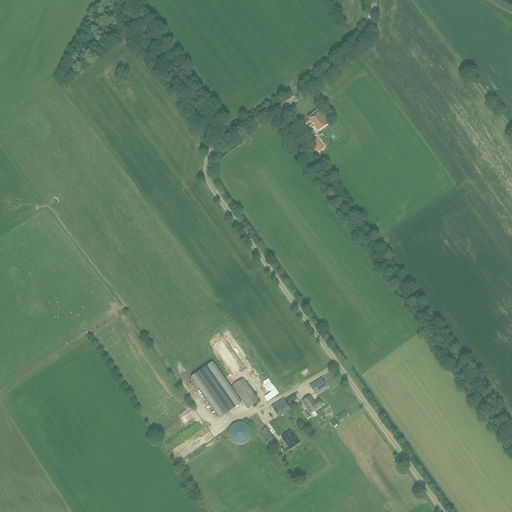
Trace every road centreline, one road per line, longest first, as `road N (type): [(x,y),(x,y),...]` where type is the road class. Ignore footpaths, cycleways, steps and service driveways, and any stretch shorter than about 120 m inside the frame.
road 1 (unclassified): [(442,511),(206,173),(217,145),(360,46),(373,0)]
road 2 (unknown): [(193,404),(219,425),(337,364)]
